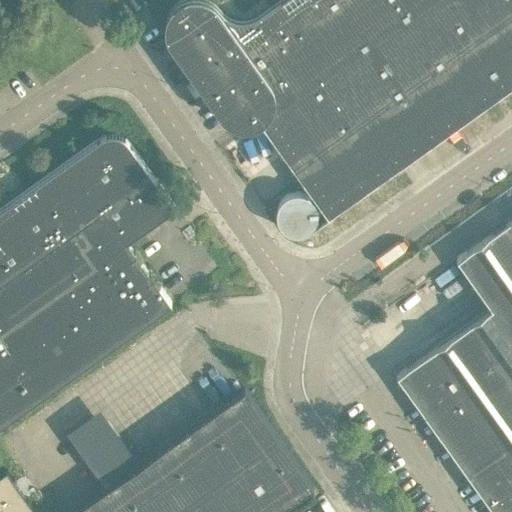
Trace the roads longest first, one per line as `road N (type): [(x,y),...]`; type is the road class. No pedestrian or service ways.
road 1 (unclassified): [(294,294),(117,51)]
road 2 (unclassified): [(294,294),(511,142)]
road 3 (unclassified): [(365,511),(292,411),(284,375),(294,294)]
road 4 (unknown): [(492,511),(394,370)]
road 5 (unclassified): [(0,136),(117,51)]
